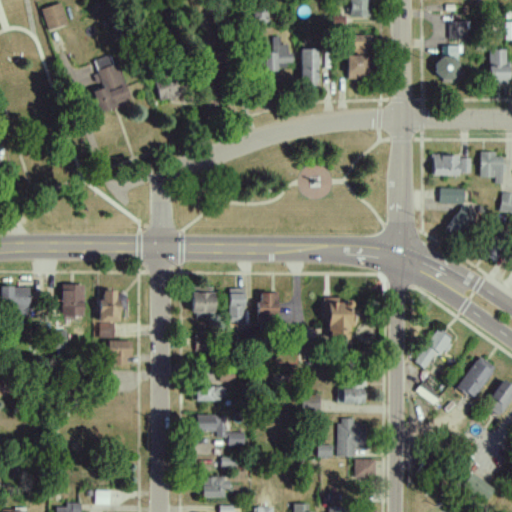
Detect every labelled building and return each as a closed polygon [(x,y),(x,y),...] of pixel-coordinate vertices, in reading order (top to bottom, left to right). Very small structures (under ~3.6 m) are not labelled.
[(347,0),(348,17),(368,17),(367,0),(347,0)] [(65,24),(58,3),(39,9),(46,30),(65,24)] [(447,21),(446,40),(465,41),(466,22),(447,21)] [(345,79),(368,79),(367,35),(352,35),(352,55),(344,55),(345,79)] [(291,69),(290,52),(286,52),(285,44),(279,44),(278,36),(270,37),(271,51),(258,52),(259,70),(291,69)] [(457,46),(436,45),(436,79),(456,79),(457,46)] [(315,87),(316,49),(298,49),(298,87),(315,87)] [(487,50),(486,83),(505,84),(505,50),(487,50)] [(96,113),(116,106),(115,103),(126,99),(111,54),(91,60),(100,88),(88,92),(96,113)] [(152,85),(159,102),(178,95),(171,78),(152,85)] [(478,153),(477,177),(492,178),(492,183),(499,183),(500,154),(478,153)] [(456,156),(430,155),(429,175),(456,176),(456,156)] [(469,158),(458,158),(458,173),(468,173),(469,158)] [(461,204),(461,189),(437,188),(437,203),(461,204)] [(497,211),(511,214),(511,209),(511,195),(500,193),(497,211)] [(82,284),(59,284),(58,318),(73,318),(73,315),(81,316),(82,284)] [(0,314),(27,313),(27,286),(0,286),(0,314)] [(211,312),(211,287),(188,287),(188,313),(211,312)] [(242,288),(226,288),(227,319),(242,319),(242,288)] [(96,320),(116,321),(116,307),(122,307),(123,294),(114,293),(114,290),(101,289),(100,299),(96,298),(96,320)] [(255,293),(255,315),(277,314),(276,292),(255,293)] [(346,344),(346,325),(351,325),(351,309),(349,309),(349,298),(325,298),(323,343),(346,344)] [(97,337),(111,337),(112,322),(97,322),(97,337)] [(447,336),(432,328),(413,363),(422,368),(427,360),(433,363),(447,336)] [(64,330),(49,330),(50,349),(65,348),(64,330)] [(193,351),(202,351),(203,337),(193,336),(193,351)] [(129,356),(130,340),(104,340),(104,356),(110,356),(110,364),(124,364),(124,356),(129,356)] [(454,387),(470,399),(493,368),(477,356),(454,387)] [(361,403),(361,378),(339,378),(340,404),(361,403)] [(497,416),(511,394),(511,388),(500,380),(482,405),(497,416)] [(419,394),(418,394),(431,404),(437,396),(426,388),(426,389),(419,384),(414,390),(419,394)] [(192,401),(219,401),(219,387),(192,386),(192,401)] [(317,394),(299,395),(300,410),(317,409),(317,394)] [(192,431),(214,431),(213,437),(222,437),(223,416),(193,415),(192,431)] [(335,456),(351,457),(351,448),(358,448),(358,424),(352,423),(352,419),(335,418),(335,456)] [(225,445),(241,445),(241,433),(225,432),(225,445)] [(329,445),(315,444),(315,456),(329,457),(329,445)] [(372,477),(372,459),(352,459),(352,477),(372,477)] [(459,485),(482,501),(491,488),(467,472),(459,485)] [(199,497),(223,497),(223,488),(227,488),(227,477),(199,478),(199,497)] [(108,491),(93,490),(92,504),(107,505),(108,491)] [(77,511),(78,503),(62,502),(62,507),(53,507),(53,511),(77,511)] [(311,511),(307,511),(307,503),(290,504),(290,511),(311,511)]
